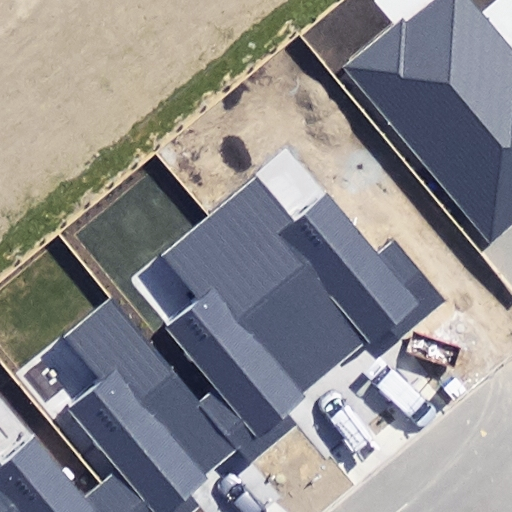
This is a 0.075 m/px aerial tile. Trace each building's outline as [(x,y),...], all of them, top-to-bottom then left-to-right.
[(511,52),(466,0),(432,0),(407,22),(402,18),(342,70),(490,239),(511,219),(511,52)] [(205,213),(342,373),(369,350),(378,361),(451,301),(395,235),(379,248),(289,142),(205,213)] [(289,417),(342,373),(205,213),(157,252),(196,298),(165,325),(218,388),(198,405),(237,452),(248,465),(295,425),(289,417)] [(187,495),(237,452),(198,405),(109,300),(63,338),(98,380),(61,411),(113,473),(101,482),(125,511),(193,511),(198,508),(187,495)] [(0,511),(125,511),(101,482),(83,498),(33,438),(3,464),(0,460),(0,511)]
